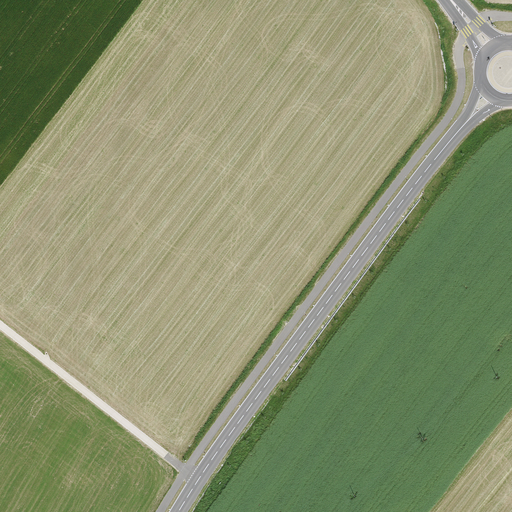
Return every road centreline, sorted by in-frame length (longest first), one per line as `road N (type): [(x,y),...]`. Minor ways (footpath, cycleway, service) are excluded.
road 1 (tertiary): [(178,511),(390,215),(491,95)]
road 2 (track): [(0,323),(198,478)]
